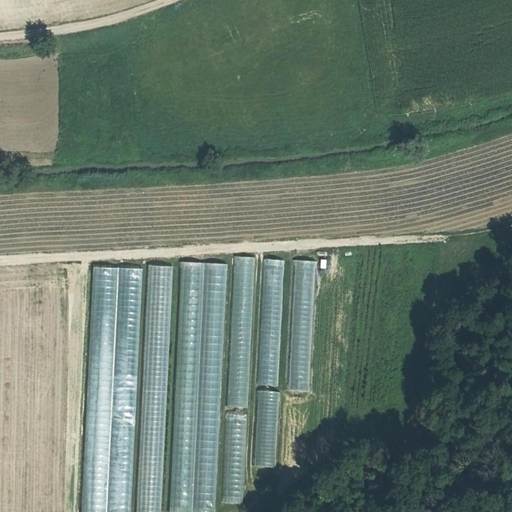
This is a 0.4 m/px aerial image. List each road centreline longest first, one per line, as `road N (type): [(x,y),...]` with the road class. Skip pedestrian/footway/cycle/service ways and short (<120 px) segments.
road 1 (track): [(276,511),(320,466),(408,428),(439,295),(463,262),(511,227)]
road 2 (track): [(228,246),(451,238),(511,224)]
road 3 (track): [(228,246),(0,254)]
road 4 (track): [(169,0),(98,24),(0,39)]
